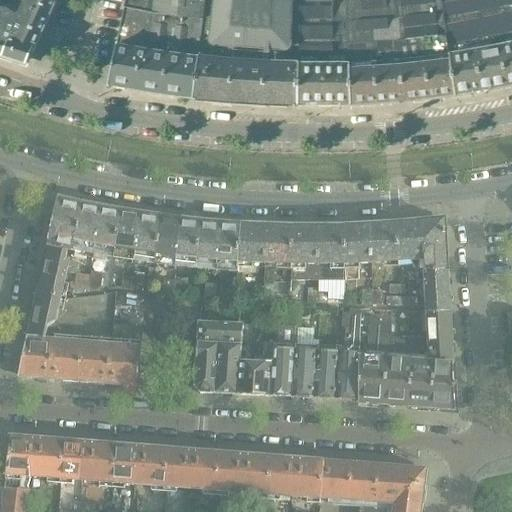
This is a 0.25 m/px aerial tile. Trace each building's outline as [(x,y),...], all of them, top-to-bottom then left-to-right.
[(55,0),(22,0),(24,1),(50,12),(55,0)] [(201,40),(205,0),(125,0),(120,28),(201,40)] [(299,108),(299,0),(205,0),(201,40),(199,58),(194,101),(227,104),(261,106),(299,108)] [(299,0),(299,108),(352,107),(347,0),(299,0)] [(393,0),(347,0),(352,107),(379,106),(403,104),(398,43),(393,0)] [(441,0),(393,0),(398,43),(403,104),(424,102),(456,98),(441,0)] [(511,0),(441,0),(456,98),(490,92),(511,87),(511,0)] [(50,12),(24,1),(20,12),(21,12),(3,59),(20,65),(28,61),(50,12)] [(1,9),(0,12),(0,58),(3,59),(21,12),(20,12),(12,8),(10,13),(1,9)] [(194,101),(199,58),(201,40),(120,28),(107,87),(142,93),(194,101)] [(83,204),(62,200),(59,199),(49,245),(68,250),(68,252),(74,253),(83,204)] [(94,257),(103,208),(83,204),(74,253),(94,257)] [(113,260),(122,211),(103,208),(94,257),(113,260)] [(134,263),(141,214),(122,211),(113,260),(134,263)] [(155,267),(162,217),(141,214),(134,263),(155,267)] [(175,269),(181,219),(162,217),(155,267),(175,269)] [(195,271),(201,222),(181,219),(175,269),(195,271)] [(445,220),(422,222),(397,224),(400,264),(427,261),(447,260),(445,224),(445,220)] [(217,273),(221,223),(201,222),(195,271),(217,273)] [(238,265),(241,225),(221,223),(217,273),(236,275),(237,265),(238,265)] [(397,224),(345,227),(346,266),(400,264),(397,224)] [(265,266),(267,226),(241,225),(238,265),(265,266)] [(292,267),(293,227),(267,226),(265,266),(292,267)] [(319,267),(319,227),(293,227),(292,267),(319,267)] [(346,266),(345,227),(319,227),(319,267),(346,266)] [(67,274),(70,262),(66,262),(68,252),(68,250),(49,245),(39,292),(62,297),(62,295),(74,292),(77,279),(77,275),(67,274)] [(447,260),(427,261),(428,271),(424,271),(425,287),(448,286),(447,260)] [(70,262),(67,274),(77,275),(79,264),(70,262)] [(103,274),(100,273),(92,272),(92,277),(90,291),(100,291),(103,274)] [(124,273),(122,288),(131,289),(133,274),(124,273)] [(144,275),(133,274),(131,289),(143,291),(144,275)] [(77,279),(74,292),(90,291),(92,277),(77,275),(77,279)] [(173,294),(174,281),(164,280),(163,293),(173,294)] [(184,295),(185,282),(174,281),(173,294),(184,295)] [(215,298),(216,286),(206,285),(205,297),(215,298)] [(390,286),(390,294),(405,295),(405,286),(390,286)] [(448,286),(425,287),(426,312),(450,311),(448,286)] [(254,287),(253,301),(263,301),(264,288),(254,287)] [(274,288),(264,288),(263,301),(273,302),(274,288)] [(309,290),(308,303),(318,304),(319,290),(309,290)] [(328,290),(319,290),(318,304),(328,304),(328,290)] [(62,297),(39,292),(28,338),(46,340),(49,329),(56,321),(61,300),(62,297)] [(362,292),(362,306),(372,306),(373,293),(362,292)] [(383,293),(373,293),(372,306),(382,306),(383,293)] [(418,299),(407,299),(387,298),(387,307),(407,307),(418,308),(418,299)] [(290,315),(290,307),(278,306),(277,314),(290,315)] [(407,408),(413,340),(408,340),(409,312),(392,311),(392,320),(378,319),(377,337),(371,337),(372,331),(362,330),(359,402),(359,405),(407,408)] [(455,412),(450,311),(426,312),(428,332),(429,339),(413,340),(407,408),(455,412)] [(359,402),(362,330),(363,316),(345,315),(344,346),(340,346),(337,401),(359,402)] [(244,325),(200,323),(198,348),(220,350),(242,351),(244,325)] [(294,399),(297,344),(297,329),(298,327),(276,327),(275,345),(272,398),(294,399)] [(315,400),(318,345),(318,341),(313,341),(314,330),(297,329),(297,344),(294,399),(315,400)] [(46,340),(28,338),(19,378),(49,380),(53,340),(46,340)] [(109,385),(112,345),(53,340),(49,380),(109,385)] [(139,387),(142,347),(112,345),(109,385),(139,387)] [(264,363),(241,362),(239,396),(272,398),(275,345),(265,345),(264,363)] [(340,346),(318,345),(315,400),(337,401),(340,346)] [(220,350),(198,348),(195,388),(200,394),(218,395),(220,350)] [(242,351),(220,350),(218,395),(239,396),(241,362),(242,351)] [(12,438),(5,486),(19,488),(21,476),(60,479),(63,442),(12,438)] [(116,446),(63,442),(60,479),(113,483),(116,446)] [(168,450),(116,446),(113,483),(165,487),(168,450)] [(220,454),(168,450),(165,487),(217,491),(220,454)] [(271,458),(220,454),(217,491),(269,495),(271,458)] [(323,462),(271,458),(269,495),(320,499),(323,462)] [(409,469),(323,462),(320,499),(334,500),(333,508),(358,510),(357,511),(421,511),(427,470),(409,469)] [(19,488),(5,486),(3,502),(29,506),(32,490),(19,488)] [(28,511),(29,506),(3,502),(1,511),(28,511)]
